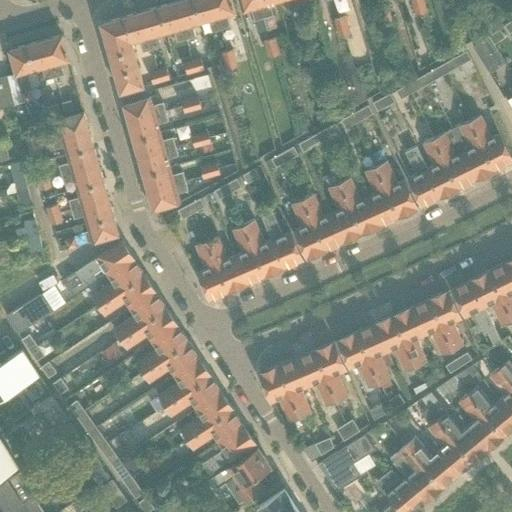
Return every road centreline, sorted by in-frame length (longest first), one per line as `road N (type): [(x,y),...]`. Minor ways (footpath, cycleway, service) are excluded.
road 1 (residential): [(206,326),(143,225),(79,3)]
road 2 (residential): [(511,186),(206,326)]
road 3 (residential): [(228,358),(511,229)]
road 4 (residential): [(329,511),(228,358)]
